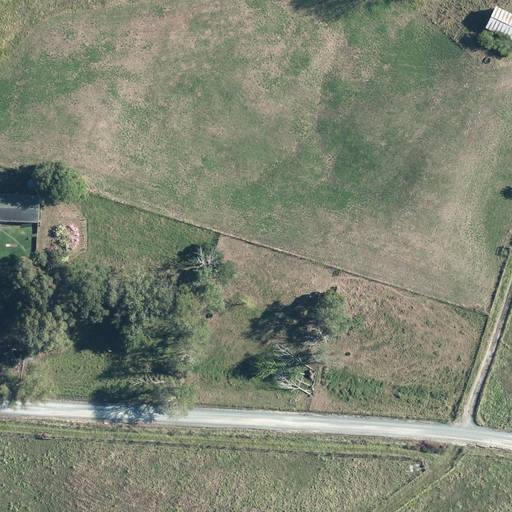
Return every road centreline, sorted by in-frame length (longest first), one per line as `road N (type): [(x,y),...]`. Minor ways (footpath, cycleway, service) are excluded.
road 1 (unclassified): [(511,447),(421,435),(0,415)]
road 2 (track): [(511,272),(459,439),(444,465),(386,511)]
